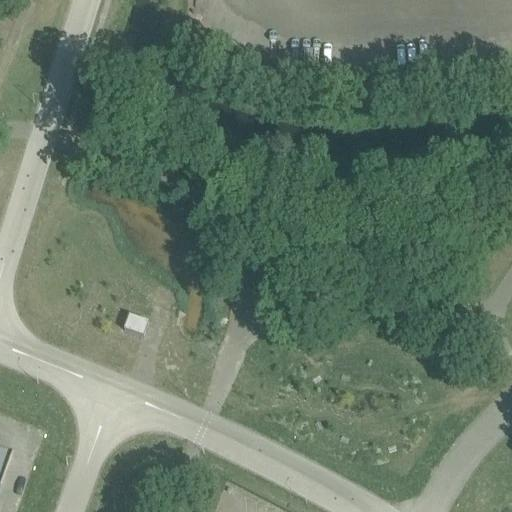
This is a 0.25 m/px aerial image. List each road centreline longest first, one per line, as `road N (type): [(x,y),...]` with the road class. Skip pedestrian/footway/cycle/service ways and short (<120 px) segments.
road 1 (unclassified): [(0,278),(85,0)]
road 2 (unclassified): [(359,511),(114,397)]
road 3 (unclassified): [(431,511),(455,470),(511,408)]
road 4 (unclassified): [(114,397),(0,349)]
road 5 (unclassified): [(74,511),(114,397)]
